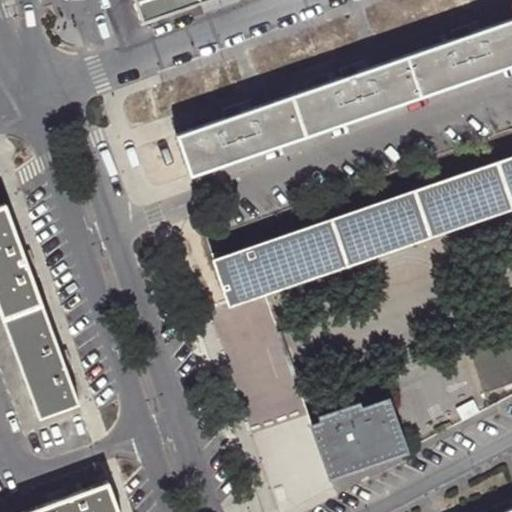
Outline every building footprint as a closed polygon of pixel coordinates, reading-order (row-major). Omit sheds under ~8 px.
[(137,0),(146,26),(220,0),(137,0)] [(511,19),(411,54),(425,94),(511,63),(511,19)] [(294,94),(308,134),(425,94),(411,54),(294,94)] [(177,135),(191,174),(308,134),(294,94),(177,135)] [(511,157),(450,179),(466,224),(511,208),(511,157)] [(450,179),(383,202),(398,247),(466,224),(450,179)] [(0,202),(0,313),(2,317),(40,303),(25,263),(2,201),(0,202)] [(268,242),(282,287),(398,247),(383,202),(268,242)] [(215,260),(230,305),(282,287),(268,242),(215,260)] [(40,303),(2,318),(40,419),(78,405),(65,371),(40,303)] [(511,383),(511,329),(466,345),(481,394),(511,383)] [(386,401),(362,410),(322,424),(314,427),(328,469),(382,449),(386,458),(403,451),(386,401)] [(322,424),(362,410),(360,403),(320,417),(322,424)] [(284,447),(283,444),(307,439),(302,415),(257,423),(262,451),(284,447)] [(331,478),(386,458),(382,449),(328,469),(331,478)] [(39,511),(123,511),(114,485),(63,504),(39,511)]
